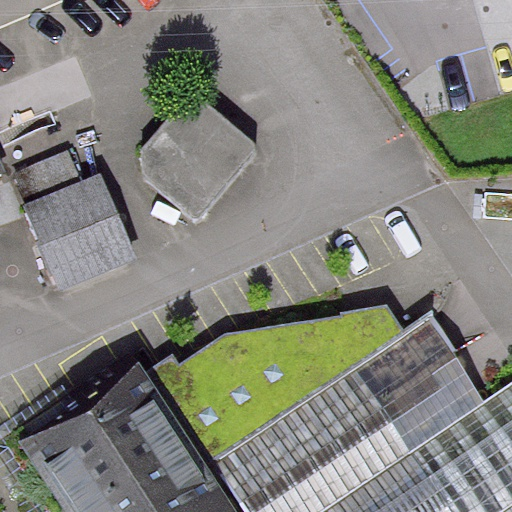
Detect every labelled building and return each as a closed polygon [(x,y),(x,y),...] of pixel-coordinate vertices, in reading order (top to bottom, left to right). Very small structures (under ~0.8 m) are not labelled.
[(268,156),(203,101),(149,155),(156,186),(202,224),(268,156)] [(73,146),(9,169),(25,218),(55,299),(137,270),(104,177),(86,183),(73,146)] [(0,238),(16,233),(0,185),(0,238)] [(226,338),(145,384),(202,472),(405,337),(387,311),(226,338)] [(430,322),(405,337),(202,472),(227,511),(328,511),(485,408),(430,322)] [(145,384),(28,460),(62,511),(227,511),(202,472),(145,384)] [(511,511),(511,389),(485,408),(328,511),(511,511)]
